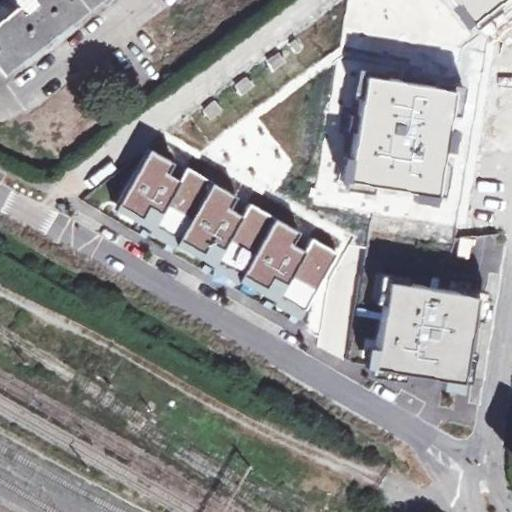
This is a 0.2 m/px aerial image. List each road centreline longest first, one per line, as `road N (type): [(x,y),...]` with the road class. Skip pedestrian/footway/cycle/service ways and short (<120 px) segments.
road 1 (tertiary): [(484,481),(341,386),(23,210)]
road 2 (residential): [(319,0),(23,210)]
road 3 (unclassified): [(511,301),(484,481)]
